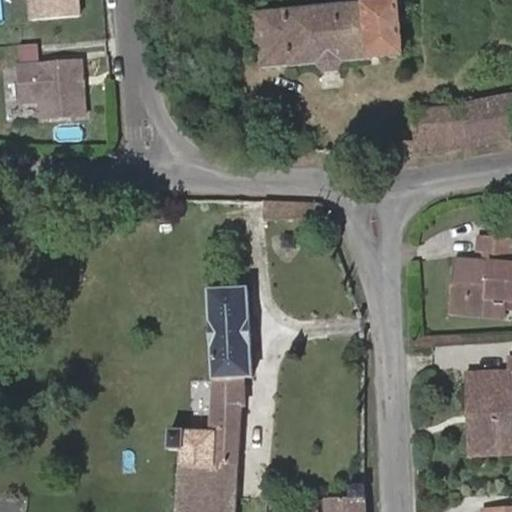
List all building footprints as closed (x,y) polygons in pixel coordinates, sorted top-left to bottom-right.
[(29,0),(31,20),(80,16),(78,0),(29,0)] [(344,61),(404,56),(399,1),(252,15),(254,34),(257,34),(260,68),(317,63),(325,74),(338,73),(344,61)] [(79,62),(16,66),(18,103),(37,102),(38,120),(83,117),(81,85),(76,86),(75,78),(80,78),(79,62)] [(511,96),(464,106),(468,146),(511,139),(511,96)] [(406,143),(408,156),(468,146),(464,106),(415,112),(417,143),(406,143)] [(321,202),(264,201),(265,219),(326,217),(321,202)] [(481,304),(480,318),(503,320),(503,310),(504,301),(511,302),(511,263),(503,263),(505,253),(511,253),(511,249),(511,239),(479,237),(477,251),(485,252),(483,262),(454,259),(451,298),(481,300),(481,304)] [(177,511),(234,511),(241,408),(246,406),(244,380),(253,379),(248,290),(211,292),(216,380),(213,431),(171,430),(170,451),(181,451),(177,511)] [(481,300),(451,298),(450,315),(480,318),(481,304),(481,300)] [(511,302),(504,301),(503,310),(511,310),(511,302)] [(499,442),(500,454),(511,453),(511,362),(510,362),(510,375),(469,377),(472,443),(499,442)] [(499,442),(472,443),(472,455),(500,454),(499,442)] [(329,500),(329,503),(329,511),(368,511),(367,485),(351,486),(352,499),(329,500)]
